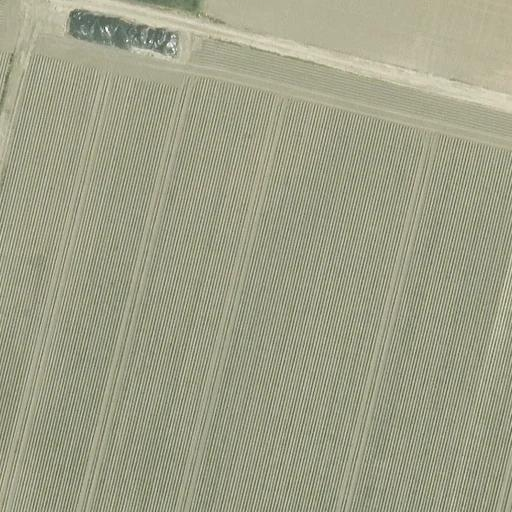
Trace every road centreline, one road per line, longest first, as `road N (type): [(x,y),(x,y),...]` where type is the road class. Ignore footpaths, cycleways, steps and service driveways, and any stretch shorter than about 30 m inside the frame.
road 1 (track): [(511,103),(73,0)]
road 2 (track): [(0,129),(31,0)]
